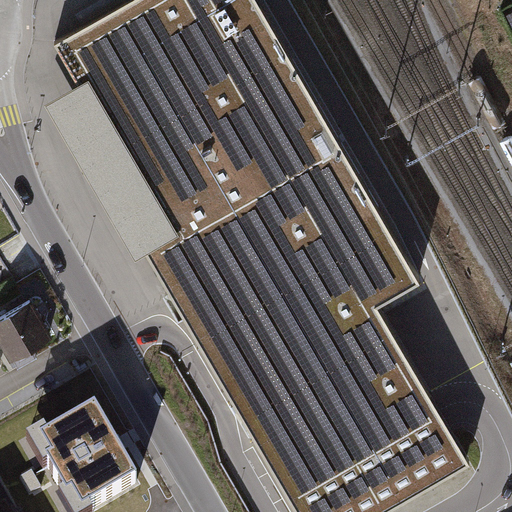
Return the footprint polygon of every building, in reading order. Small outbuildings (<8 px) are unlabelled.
[(420,277),(259,0),(120,0),(54,39),(136,180),(114,193),(298,511),(380,511),(470,460),(378,301),(420,277)] [(55,341),(29,296),(0,312),(0,339),(14,364),(55,341)] [(102,428),(82,390),(43,409),(62,448),(102,428)] [(69,471),(57,478),(64,489),(75,482),(69,471)] [(75,505),(78,511),(101,511),(110,507),(101,491),(75,505)] [(151,511),(144,499),(119,511),(151,511)]
